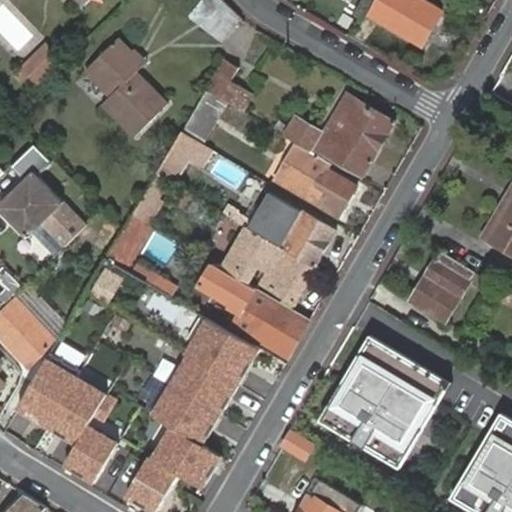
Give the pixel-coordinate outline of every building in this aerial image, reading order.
[(242,20),(222,0),(206,0),(195,15),(226,40),(242,20)] [(442,14),(418,0),(370,0),(363,12),(371,17),(423,46),(442,14)] [(130,101),(144,83),(137,76),(143,70),(131,59),(135,55),(122,41),(89,73),(114,99),(104,108),(114,120),(130,101)] [(38,85),(63,60),(48,43),(22,69),(38,85)] [(138,52),(135,55),(131,59),(143,70),(150,63),(138,52)] [(237,68),(227,61),(209,91),(242,111),(253,91),(231,79),(237,68)] [(79,82),(104,108),(114,99),(89,73),(79,82)] [(168,108),(144,83),(130,101),(114,120),(134,140),(168,108)] [(300,145),(326,160),(328,155),(364,177),(396,121),(347,94),(323,134),(295,117),(284,136),(300,145)] [(327,170),(331,163),(326,160),(300,145),(277,181),(339,218),(358,187),(327,170)] [(511,172),(477,232),(484,236),(511,187),(511,172)] [(41,227),(64,204),(35,174),(0,208),(0,210),(28,240),(41,227)] [(165,180),(157,175),(148,189),(157,195),(165,180)] [(511,187),(484,236),(511,253),(511,187)] [(152,201),(144,195),(131,215),(141,220),(152,201)] [(273,242),(315,267),(335,234),(301,214),(295,226),(281,219),(288,207),(268,196),(253,221),(221,203),(217,210),(225,215),(239,223),(249,228),(273,242)] [(63,251),(87,228),(64,204),(41,227),(63,251)] [(301,214),(288,207),(281,219),(295,226),(301,214)] [(141,220),(131,215),(122,231),(106,258),(124,269),(127,263),(123,260),(134,242),(140,245),(150,226),(141,220)] [(293,303),(315,267),(273,242),(249,228),(239,223),(214,264),(239,278),(250,259),(260,265),(251,278),(285,297),(293,302),(293,303)] [(445,252),(416,302),(450,322),(471,285),(486,295),(492,285),(476,276),(478,273),(445,252)] [(131,273),(173,297),(179,286),(137,261),(131,273)] [(245,285),(246,282),(239,278),(214,264),(202,284),(234,302),(233,304),(244,311),(235,327),(288,358),(308,322),(245,285)] [(31,287),(19,299),(55,337),(65,324),(31,287)] [(511,293),(508,291),(502,301),(511,306),(511,293)] [(285,297),(282,303),(290,308),(293,302),(285,297)] [(19,299),(0,316),(0,328),(3,332),(32,362),(49,345),(55,337),(19,299)] [(163,348),(177,319),(142,302),(128,331),(163,348)] [(260,351),(204,319),(149,416),(174,430),(155,463),(151,460),(128,500),(148,511),(161,511),(181,478),(206,491),(224,459),(206,449),(260,351)] [(453,382),(373,336),(322,421),(403,468),(453,382)] [(81,376),(50,358),(18,415),(80,450),(68,471),(97,487),(119,447),(89,430),(107,399),(77,382),(81,376)] [(511,511),(511,416),(505,413),(455,499),(477,511),(511,511)] [(316,445),(293,432),(284,447),(307,461),(316,445)] [(314,494),(303,511),(362,511),(366,507),(326,483),(317,497),(314,494)] [(42,511),(46,508),(26,495),(10,511),(42,511)]
